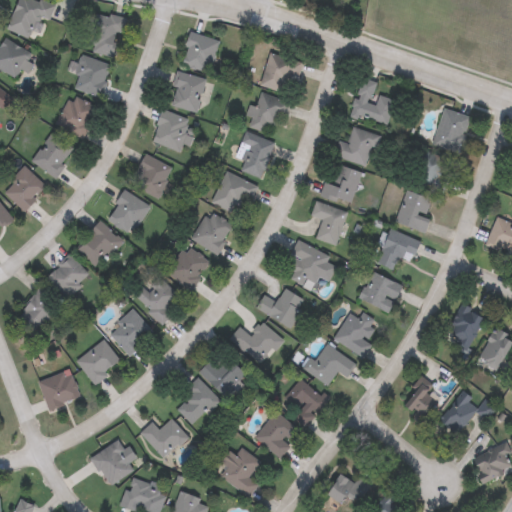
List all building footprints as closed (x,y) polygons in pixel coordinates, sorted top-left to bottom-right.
[(7,31),(17,0),(35,0),(54,7),(49,22),(38,18),(30,39),(7,31)] [(90,52),(99,14),(124,21),(115,59),(90,52)] [(181,67),(189,34),(219,41),(211,74),(181,67)] [(297,74),(291,73),(285,93),(260,86),(269,53),(300,62),(297,74)] [(72,89),(81,57),(111,66),(101,98),(72,89)] [(168,106),(178,73),(206,81),(196,114),(168,106)] [(349,119),(362,80),(377,85),(371,104),(377,106),(379,98),(393,102),(385,130),(349,119)] [(470,119),(458,155),(431,146),(443,110),(470,119)] [(378,137),(367,168),(334,157),(339,143),(347,145),(352,128),(378,137)] [(440,192),(412,181),(422,152),(451,163),(440,192)] [(319,196),(324,183),(332,186),(340,166),(362,174),(349,207),(319,196)] [(406,192),(432,201),(426,218),(430,220),(425,235),(395,224),(406,192)] [(321,221),(310,218),(315,203),(347,214),(336,247),(315,240),(321,221)] [(338,263),(329,282),(318,278),(312,291),(287,279),(297,259),(290,256),(296,243),(338,263)] [(363,359),(333,341),(353,310),(377,325),(366,343),(371,346),(363,359)]
